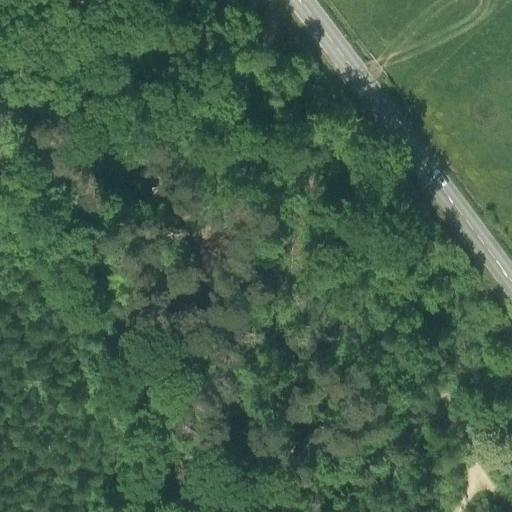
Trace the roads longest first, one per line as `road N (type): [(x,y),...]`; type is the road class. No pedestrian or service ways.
road 1 (track): [(125,0),(410,303),(479,477)]
road 2 (tertiary): [(299,0),(511,282)]
road 3 (track): [(87,0),(17,82),(0,119)]
